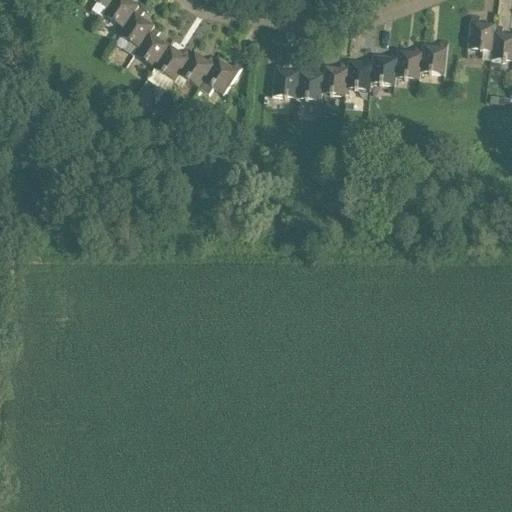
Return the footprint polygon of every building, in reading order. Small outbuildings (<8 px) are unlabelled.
[(115,0),(87,0),(107,13),(115,0)] [(124,1),(125,0),(115,0),(107,13),(103,19),(123,33),(138,10),(124,1)] [(138,53),(154,30),(140,21),(145,14),(138,10),(123,33),(118,39),(138,53)] [(494,30),(479,28),(479,20),(471,19),(467,54),(492,56),(494,30)] [(169,50),(156,41),(160,34),(154,30),(138,53),(134,59),(154,73),(169,50)] [(511,39),(501,38),(502,30),(494,30),(492,56),(491,64),(511,66),(511,39)] [(423,50),(420,77),(445,79),(448,45),(439,44),(439,52),(423,50)] [(398,55),(395,82),(419,85),(420,77),(423,50),(415,49),(414,57),(398,55)] [(169,50),(154,73),(174,86),(179,79),(194,57),(187,52),(183,58),(169,50)] [(398,55),(390,54),(389,62),(373,60),(370,87),(394,90),(395,82),(398,55)] [(194,57),(179,79),(199,93),(203,86),(218,63),(211,59),(207,65),(194,57)] [(373,60),(365,60),(365,68),(349,66),(346,93),(370,95),(370,87),(373,60)] [(243,70),(236,65),(232,72),(218,63),(203,86),(224,100),(243,70)] [(341,65),(340,73),(324,71),(321,98),(345,101),(346,93),(349,66),(341,65)] [(296,104),(299,77),(283,75),(284,67),(275,66),(272,101),(296,104)] [(324,71),(316,70),(315,79),(299,77),(296,104),(320,106),(321,98),(324,71)] [(458,102),(466,102),(467,91),(458,91),(458,102)] [(510,103),(499,101),(498,109),(509,110),(510,103)] [(201,107),(193,102),(188,110),(196,115),(201,107)] [(158,113),(149,107),(144,115),(152,121),(158,113)]
